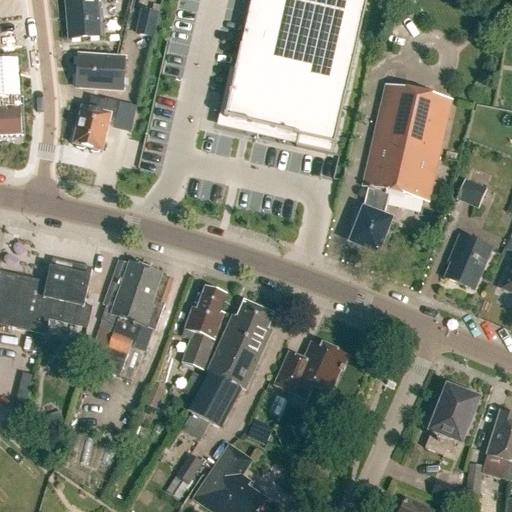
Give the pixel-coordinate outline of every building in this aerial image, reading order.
[(66,0),(69,41),(104,38),(102,6),(98,6),(97,0),(101,0),(101,3),(113,2),(112,0),(66,0)] [(241,47),(224,122),(298,139),(296,149),(332,157),(367,0),(252,0),(242,48),(241,47)] [(141,11),(135,37),(153,41),(158,15),(141,11)] [(78,58),(76,89),(123,92),(125,60),(78,58)] [(17,62),(0,62),(0,138),(21,137),(20,110),(18,110),(17,98),(19,98),(17,62)] [(354,229),(358,229),(351,245),(378,255),(390,224),(384,221),(390,196),(429,204),(451,104),(450,104),(451,102),(386,88),(363,190),(369,191),(364,213),(361,212),(354,229)] [(81,110),(72,147),(101,154),(108,125),(115,126),(120,105),(105,102),(105,103),(92,100),(90,112),(81,110)] [(456,202),(478,212),(487,192),(465,182),(456,202)] [(460,238),(452,255),(455,256),(444,280),(474,293),(492,252),(460,238)] [(135,387),(147,356),(155,334),(157,334),(175,282),(161,277),(129,265),(128,268),(119,264),(103,307),(106,308),(100,324),(103,325),(94,350),(87,369),(135,387)] [(511,264),(500,292),(511,296),(511,264)] [(91,309),(83,308),(89,279),(50,270),(46,286),(0,275),(0,328),(44,338),(48,320),(87,328),(91,309)] [(223,317),(219,315),(225,298),(207,292),(199,313),(193,311),(183,339),(191,342),(183,366),(203,373),(223,317)] [(207,377),(187,413),(221,431),(242,392),(245,394),(278,320),(244,304),(235,325),(230,323),(207,377)] [(342,373),(349,359),(324,347),(322,351),(311,346),(304,363),(289,356),(275,388),(294,397),(298,390),(311,395),(305,409),(306,410),(306,408),(323,416),(323,417),(324,418),(333,397),(332,397),(331,398),(330,397),(341,373),(342,373)] [(158,412),(165,395),(153,390),(146,407),(158,412)] [(464,437),(478,403),(448,391),(431,433),(433,434),(426,451),(443,458),(445,453),(451,456),(457,442),(455,441),(458,434),(464,437)] [(489,458),(510,464),(505,482),(511,483),(511,418),(502,415),(489,458)] [(250,438),(269,445),(275,429),(257,422),(250,438)] [(230,449),(194,502),(208,511),(261,511),(267,504),(238,484),(252,464),(230,449)] [(189,457),(166,494),(179,502),(202,465),(189,457)] [(464,511),(473,511),(478,511),(483,469),(469,467),(464,511)] [(464,492),(437,481),(431,496),(458,507),(464,492)]
